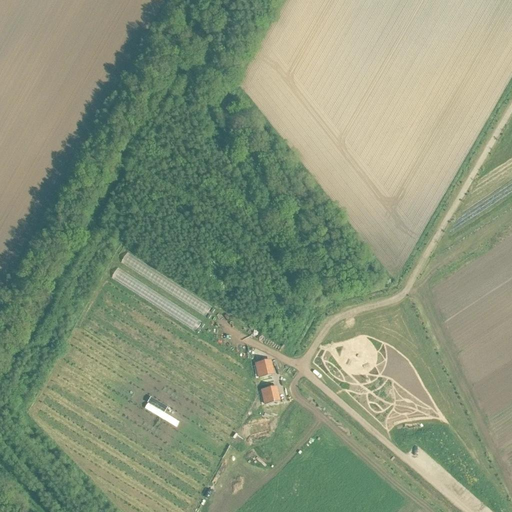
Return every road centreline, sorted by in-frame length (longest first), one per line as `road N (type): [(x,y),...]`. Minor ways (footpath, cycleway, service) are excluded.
road 1 (track): [(300,369),(329,323),(405,293),(511,108)]
road 2 (track): [(465,511),(300,369)]
